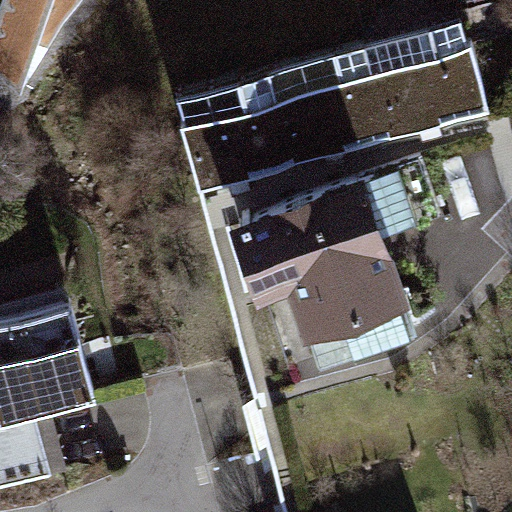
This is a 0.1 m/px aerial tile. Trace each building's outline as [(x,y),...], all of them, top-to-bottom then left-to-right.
[(461,0),(362,27),(389,125),(488,98),(461,0)] [(362,27),(260,54),(287,153),(389,125),(362,27)] [(260,54),(161,81),(187,179),(198,176),(287,153),(260,54)] [(416,145),(219,201),(246,288),(277,276),(296,324),(399,289),(380,226),(435,205),(416,145)] [(62,284),(0,301),(0,409),(1,412),(27,404),(56,398),(92,387),(62,284)] [(0,485),(46,472),(27,404),(1,412),(0,412),(0,485)] [(399,511),(383,455),(291,481),(293,488),(299,511),(399,511)]
